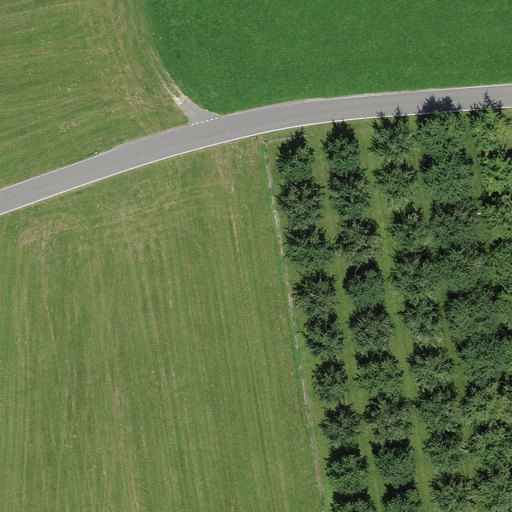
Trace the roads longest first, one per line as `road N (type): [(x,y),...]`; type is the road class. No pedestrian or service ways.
road 1 (unclassified): [(511,94),(344,108),(216,131),(0,202)]
road 2 (track): [(216,131),(175,90),(135,0)]
